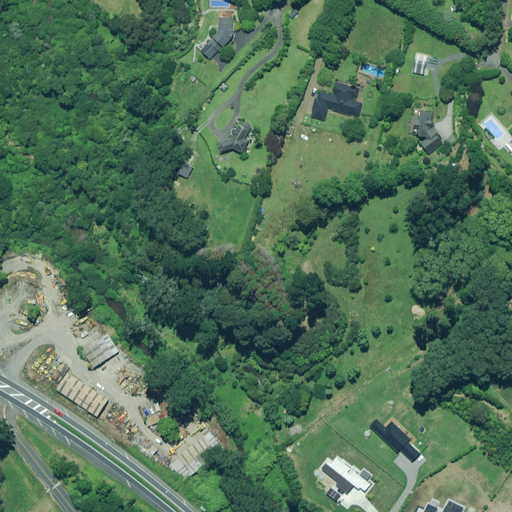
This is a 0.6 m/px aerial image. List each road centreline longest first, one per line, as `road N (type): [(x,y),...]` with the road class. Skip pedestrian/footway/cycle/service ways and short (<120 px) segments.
road 1 (trunk): [(0,378),(106,445),(189,511)]
road 2 (trunk): [(166,511),(0,393)]
